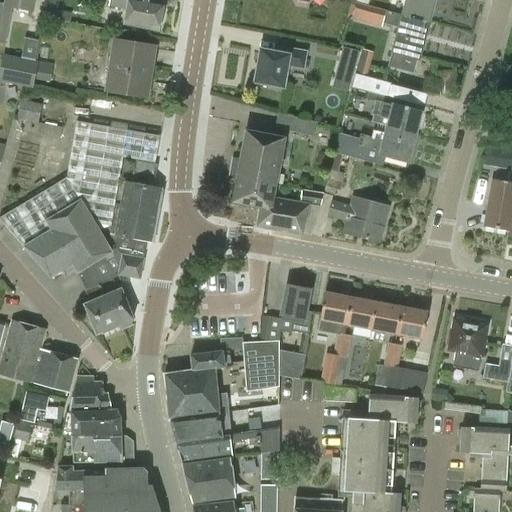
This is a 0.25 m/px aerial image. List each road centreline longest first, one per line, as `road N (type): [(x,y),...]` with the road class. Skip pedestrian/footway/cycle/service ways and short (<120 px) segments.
road 1 (residential): [(429,276),(503,0)]
road 2 (tertiary): [(429,276),(230,236),(191,237)]
road 3 (tertiary): [(191,237),(179,178),(204,0)]
road 4 (residential): [(145,387),(122,382),(94,359),(0,255)]
road 5 (tertiary): [(145,387),(159,272),(175,245),(191,237)]
road 6 (residential): [(286,511),(287,488),(310,446),(313,409),(283,407)]
road 7 (tertiary): [(170,511),(145,387)]
